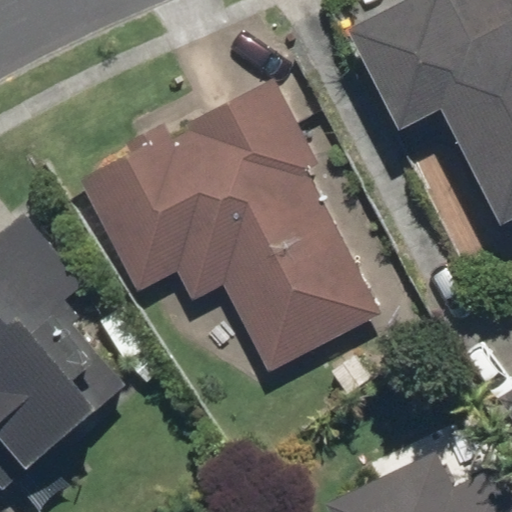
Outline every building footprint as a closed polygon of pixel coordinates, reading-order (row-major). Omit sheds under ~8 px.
[(511,0),(401,0),(337,33),(389,136),(431,115),(491,231),(511,220),(511,0)] [(271,78),(71,181),(130,296),(171,274),(187,305),(220,288),(265,374),(378,316),(304,173),(317,167),(271,78)] [(80,288),(20,214),(0,230),(0,487),(128,384),(61,303),(80,288)] [(511,383),(490,398),(511,430),(511,383)] [(430,452),(319,504),(322,511),(511,511),(511,490),(500,465),(448,490),(430,452)]
